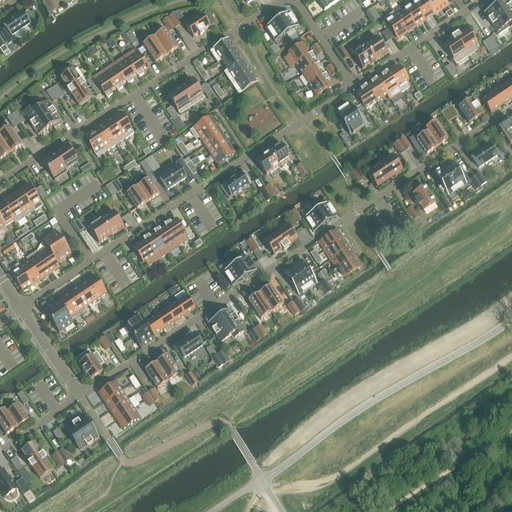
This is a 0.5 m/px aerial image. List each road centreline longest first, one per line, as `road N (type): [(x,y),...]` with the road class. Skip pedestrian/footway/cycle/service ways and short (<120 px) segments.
road 1 (residential): [(511,108),(79,396)]
road 2 (residential): [(19,308),(351,87)]
road 3 (residential): [(278,0),(0,183)]
road 4 (unknown): [(262,483),(308,484),(342,472),(511,352)]
road 5 (residential): [(351,87),(484,0)]
